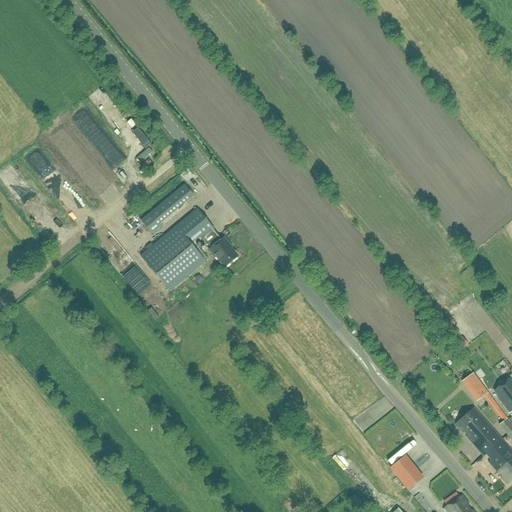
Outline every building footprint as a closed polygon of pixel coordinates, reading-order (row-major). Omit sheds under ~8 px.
[(71,122),(83,132),(93,120),(82,110),(71,122)] [(139,165),(153,154),(149,149),(135,160),(139,165)] [(75,150),(67,158),(78,170),(86,163),(75,150)] [(190,170),(179,175),(183,183),(194,178),(190,170)] [(152,234),(161,227),(158,224),(193,196),(183,184),(140,220),(152,234)] [(197,209),(140,255),(170,292),(206,262),(192,246),(202,239),(210,248),(208,250),(213,256),(214,256),(224,267),(237,256),(227,244),(228,244),(223,238),(220,240),(212,230),(213,229),(197,209)] [(164,309),(148,322),(179,358),(195,345),(164,309)] [(454,324),(449,318),(439,326),(444,332),(454,324)] [(492,352),(502,343),(487,325),(477,333),(492,352)] [(487,393),(473,374),(463,381),(477,401),(487,393)] [(498,398),(511,416),(511,386),(507,380),(494,391),(499,397),(498,398)] [(478,452),(482,456),(501,439),(474,409),(455,425),(468,440),(471,437),(476,443),(473,445),(478,451),(478,452)] [(511,426),(506,419),(498,425),(511,442),(511,426)] [(511,451),(501,439),(482,456),(483,457),(485,455),(490,460),(488,463),(497,473),(498,472),(502,476),(501,477),(508,484),(511,480),(511,451)] [(390,468),(408,490),(422,478),(405,456),(390,468)] [(444,501),(448,506),(444,509),(446,511),(474,511),(473,510),(470,510),(467,506),(468,503),(463,496),(460,498),(456,493),(444,501)]
